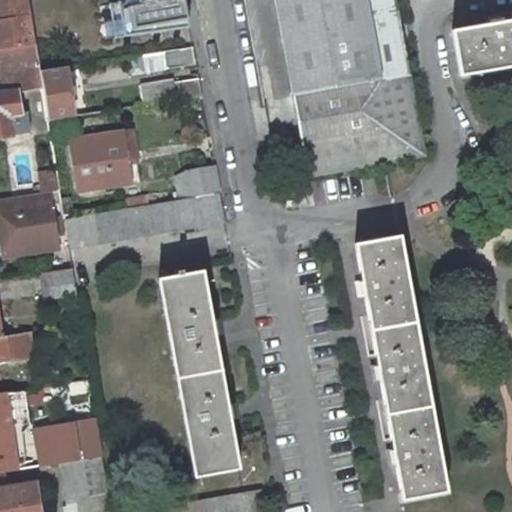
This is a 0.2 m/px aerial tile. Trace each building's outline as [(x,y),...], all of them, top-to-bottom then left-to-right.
[(27,0),(0,0),(0,2),(1,5),(3,20),(30,16),(27,0)] [(275,0),(308,177),(426,157),(396,0),(275,0)] [(3,20),(0,20),(0,50),(36,45),(30,16),(3,20)] [(502,25),(465,31),(473,76),(511,69),(511,20),(501,22),(502,25)] [(110,53),(121,51),(117,32),(115,24),(105,26),(110,53)] [(163,25),(117,32),(121,51),(122,59),(135,57),(144,56),(193,49),(190,31),(164,35),(163,25)] [(0,80),(41,73),(41,71),(36,45),(0,50),(0,80)] [(193,49),(144,56),(145,62),(147,73),(196,64),(193,49)] [(144,56),(135,57),(136,64),(145,62),(144,56)] [(41,73),(43,88),(49,122),(73,118),(65,67),(41,71),(41,73)] [(43,88),(41,73),(0,80),(0,137),(30,133),(27,113),(21,114),(18,93),(43,88)] [(142,86),(146,106),(202,96),(198,79),(173,84),(173,81),(142,86)] [(133,131),(122,132),(127,163),(138,162),(133,131)] [(127,163),(122,132),(71,140),(79,191),(130,183),(127,163)] [(175,180),(179,200),(219,193),(215,169),(185,174),(186,178),(175,180)] [(34,194),(60,191),(56,170),(38,173),(40,185),(32,186),(34,194)] [(281,198),(297,195),(294,180),(278,183),(281,198)] [(62,203),(60,191),(34,194),(0,199),(0,237),(2,251),(57,242),(56,237),(54,218),(51,205),(62,203)] [(126,209),(64,219),(69,249),(225,223),(219,193),(179,200),(148,205),(126,209)] [(124,200),(126,209),(148,205),(146,197),(124,200)] [(63,216),(54,218),(56,237),(67,236),(63,216)] [(400,237),(355,245),(362,282),(360,283),(362,296),(365,295),(378,366),(375,367),(378,380),(380,379),(393,450),(391,451),(393,464),(396,463),(403,500),(447,492),(400,237)] [(57,242),(2,251),(3,258),(58,249),(57,242)] [(72,270),(41,275),(45,301),(77,296),(72,270)] [(215,321),(212,321),(203,271),(184,275),(183,270),(177,272),(178,276),(159,279),(195,478),(239,469),(230,419),(233,418),(230,405),(228,406),(215,335),(217,334),(215,321)] [(1,336),(0,336),(0,360),(7,359),(7,362),(33,358),(29,332),(1,336)] [(63,385),(23,391),(24,403),(65,396),(63,385)] [(10,444),(13,463),(24,462),(20,433),(28,426),(24,403),(23,391),(6,393),(12,444),(10,444)] [(6,392),(0,392),(0,473),(15,471),(13,463),(10,444),(12,444),(6,393),(6,392)] [(55,427),(35,431),(41,467),(61,464),(102,457),(96,420),(55,427)] [(110,511),(102,457),(61,464),(69,511),(110,511)] [(40,511),(35,483),(0,488),(0,511),(40,511)] [(265,511),(261,490),(132,511),(265,511)]
